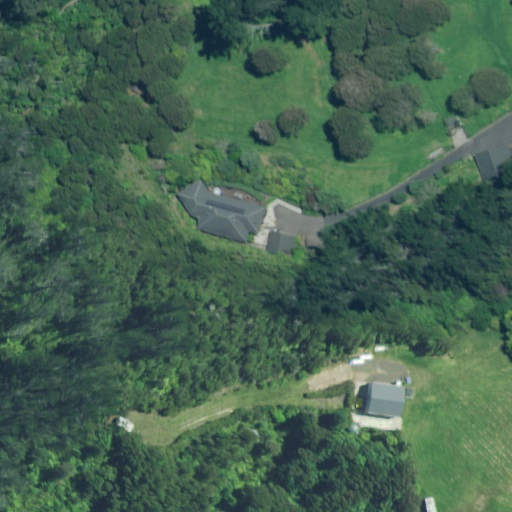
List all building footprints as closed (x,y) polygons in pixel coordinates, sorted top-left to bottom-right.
[(511,178),(511,146),(477,159),(487,187),(511,178)] [(262,237),(271,208),(212,192),(209,181),(187,188),(195,216),(204,219),(202,229),(255,243),(257,236),(262,237)] [(299,237),(276,233),(272,252),(296,257),(299,237)] [(401,386),(367,383),(363,414),(397,418),(401,386)] [(434,511),(432,498),(423,499),(424,511),(434,511)]
